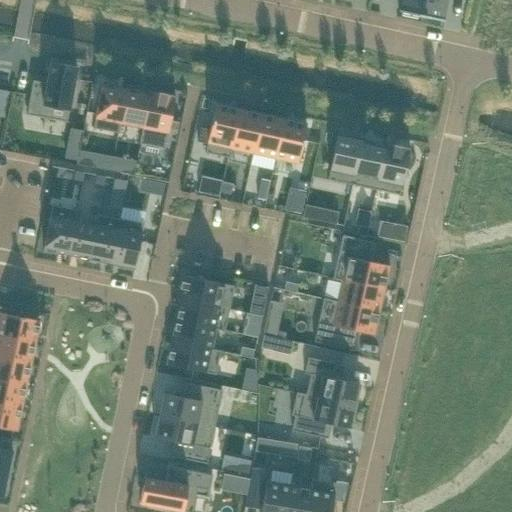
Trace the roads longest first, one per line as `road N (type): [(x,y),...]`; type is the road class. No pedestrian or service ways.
road 1 (residential): [(0,273),(146,301),(103,511)]
road 2 (residential): [(366,506),(427,242)]
road 3 (residential): [(211,3),(466,59)]
road 4 (residential): [(199,87),(447,145)]
road 5 (residential): [(410,511),(466,481),(511,436)]
